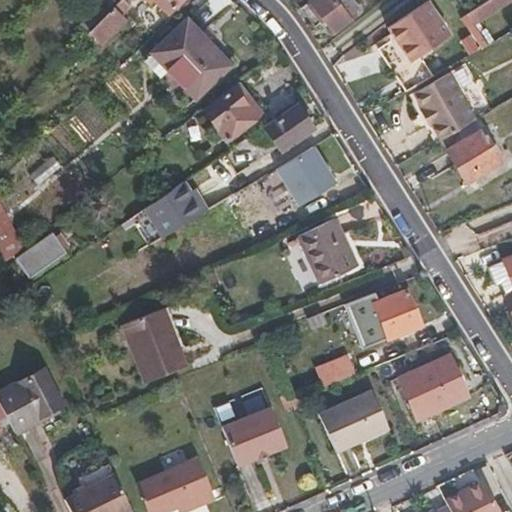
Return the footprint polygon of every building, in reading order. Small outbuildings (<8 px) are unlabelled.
[(118,6),(111,0),(110,0),(84,27),(89,31),(93,27),(101,35),(124,12),(118,6)] [(347,13),(337,0),(302,0),(299,3),(312,22),(325,14),(332,25),(347,13)] [(425,0),(414,0),(385,23),(408,56),(446,30),(425,0)] [(511,22),(511,0),(475,0),(461,8),(483,40),(511,22)] [(226,60),(185,14),(150,45),(191,91),(226,60)] [(332,25),(325,14),(312,22),(321,35),(332,25)] [(462,117),(436,70),(406,86),(432,134),(462,117)] [(236,79),(201,105),(223,135),(258,109),(236,79)] [(303,128),(311,122),(298,100),(262,122),(273,141),(274,143),(277,146),(303,128)] [(273,141),(262,122),(244,134),(253,150),(259,150),(273,141)] [(475,123),(440,142),(459,176),(494,156),(475,123)] [(328,186),(302,144),(251,175),(274,213),(308,192),(311,197),(328,186)] [(191,212),(182,196),(173,180),(135,206),(153,235),(191,212)] [(198,208),(189,193),(182,196),(191,212),(198,208)] [(153,235),(135,206),(120,217),(137,245),(153,235)] [(293,229),(316,276),(352,259),(329,211),(293,229)] [(0,257),(18,244),(4,217),(0,219),(0,257)] [(52,229),(12,253),(24,272),(63,248),(52,229)] [(511,253),(502,257),(511,281),(511,253)] [(485,266),(499,292),(510,286),(497,260),(485,266)] [(377,299),(390,333),(422,320),(409,286),(377,299)] [(312,330),(340,319),(334,302),(305,314),(312,330)] [(182,363),(160,307),(116,323),(138,380),(182,363)] [(381,358),(375,342),(356,349),(362,366),(381,358)] [(362,366),(356,349),(325,362),(332,378),(362,366)] [(394,375),(413,416),(463,393),(445,352),(394,375)] [(59,402),(42,367),(0,388),(0,407),(6,420),(12,431),(30,421),(29,417),(59,402)] [(370,386),(316,410),(333,447),(386,424),(370,386)] [(283,440),(267,402),(218,423),(235,461),(251,454),(267,447),(283,440)] [(254,459),(269,453),(267,447),(251,454),(254,459)] [(153,511),(210,488),(196,455),(138,480),(150,511),(153,511)] [(84,487),(115,472),(109,461),(79,476),(84,487)] [(126,511),(134,508),(115,472),(84,487),(66,497),(72,511),(126,511)] [(492,511),(478,480),(440,497),(443,503),(447,511),(492,511)] [(447,511),(443,503),(431,508),(430,504),(413,511),(447,511)]
